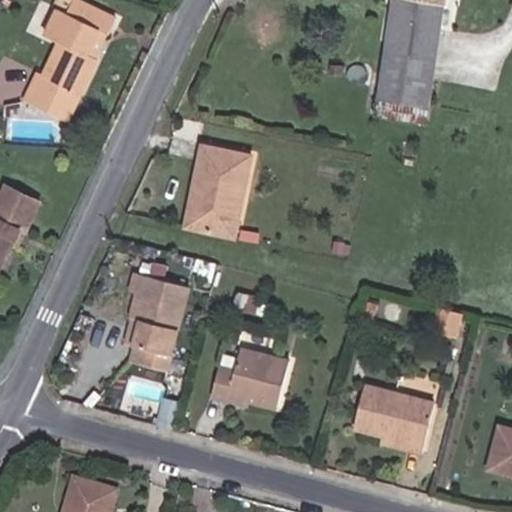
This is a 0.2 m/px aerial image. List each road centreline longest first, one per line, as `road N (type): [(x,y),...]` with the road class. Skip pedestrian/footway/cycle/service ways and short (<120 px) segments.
road 1 (unclassified): [(9,409),(166,63),(203,0)]
road 2 (residential): [(9,409),(398,511)]
